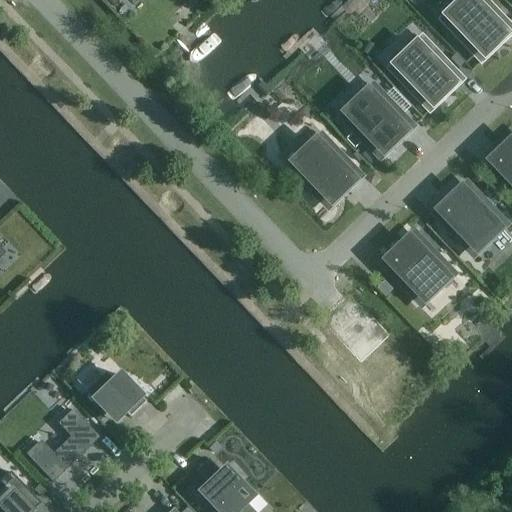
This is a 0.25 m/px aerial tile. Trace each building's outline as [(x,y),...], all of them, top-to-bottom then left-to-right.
[(511,26),(486,0),(468,0),(449,19),(486,58),(511,33),(511,26)] [(426,41),(397,69),(434,107),(463,80),(426,41)] [(0,52),(0,121),(17,140),(52,107),(0,52)] [(411,129),(374,91),(345,118),(382,157),(411,129)] [(52,107),(17,140),(84,209),(118,176),(52,107)] [(359,179),(322,140),(293,168),(331,207),(359,179)] [(511,143),(489,165),(511,188),(511,143)] [(118,176),(84,209),(150,279),(185,246),(118,176)] [(437,215),(474,253),(503,226),(466,187),(437,215)] [(385,264),(422,303),(451,275),(414,237),(385,264)] [(185,246),(150,279),(216,348),(251,315),(185,246)] [(365,283),(336,310),(373,349),(402,322),(365,283)] [(251,315),(216,348),(282,418),(317,385),(251,315)] [(115,422),(125,412),(130,418),(146,403),(119,375),(112,382),(105,375),(86,393),(102,409),(115,422)] [(40,441),(25,456),(52,484),(98,438),(71,410),(57,425),(69,438),(52,455),(40,441)] [(236,489),(208,460),(196,471),(208,485),(200,493),(217,511),(249,511),(244,506),(253,498),(240,484),(236,489)] [(10,471),(0,480),(0,511),(31,511),(41,504),(10,471)]
